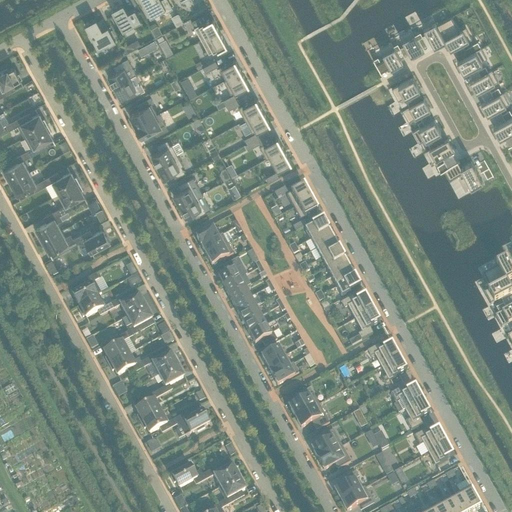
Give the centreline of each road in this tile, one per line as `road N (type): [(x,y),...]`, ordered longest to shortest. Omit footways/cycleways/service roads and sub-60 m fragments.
road 1 (residential): [(221,0),(502,511)]
road 2 (residential): [(329,511),(58,18)]
road 3 (residential): [(282,511),(21,37)]
road 4 (residential): [(0,200),(170,511)]
road 5 (residential): [(485,137),(440,54),(418,66),(463,149)]
